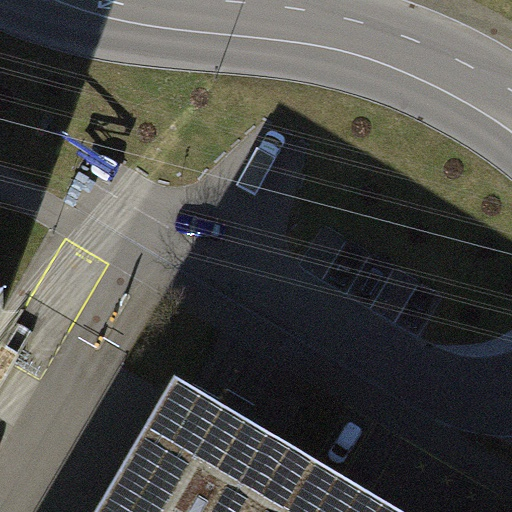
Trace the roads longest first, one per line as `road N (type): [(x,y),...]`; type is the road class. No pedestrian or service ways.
road 1 (motorway): [(39,0),(511,141)]
road 2 (residential): [(511,126),(421,72),(361,51),(294,36),(163,27),(49,0)]
road 3 (residential): [(511,405),(463,401),(414,376),(174,231),(147,270)]
